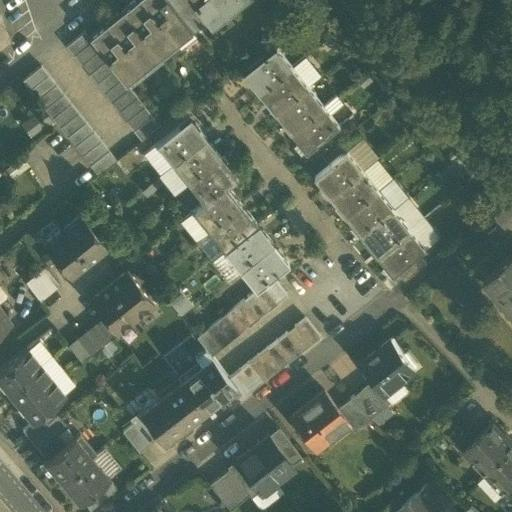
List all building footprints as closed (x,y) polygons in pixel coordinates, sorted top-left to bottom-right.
[(173,41),(140,0),(132,0),(121,9),(157,54),(173,41)] [(167,0),(140,0),(173,41),(190,28),(167,0)] [(167,0),(190,28),(204,18),(210,25),(241,0),(167,0)] [(157,54),(121,9),(105,22),(141,67),(157,54)] [(141,67),(105,22),(88,35),(99,49),(107,58),(114,68),(122,77),(124,80),(141,67)] [(84,30),(66,45),(73,55),(92,40),(88,35),(84,30)] [(92,40),(73,55),(80,64),(99,49),(92,40)] [(277,45),(245,71),(261,91),(293,65),(277,45)] [(99,49),(80,64),(88,73),(107,58),(99,49)] [(107,58),(88,73),(95,83),(114,68),(107,58)] [(293,65),(261,91),(276,111),(309,85),(293,65)] [(41,66),(22,81),(29,90),(48,75),(41,66)] [(114,68),(95,83),(103,92),(122,77),(114,68)] [(48,75),(29,90),(37,99),(55,84),(48,75)] [(122,77),(103,92),(110,102),(129,87),(124,80),(122,77)] [(55,84),(37,99),(44,108),(63,93),(55,84)] [(309,85),(276,111),(292,131),(325,104),(309,85)] [(129,87),(110,102),(118,111),(137,96),(129,87)] [(63,93),(44,108),(52,118),(70,103),(63,93)] [(137,96),(118,111),(125,120),(144,105),(137,96)] [(70,103),(52,118),(59,127),(78,112),(70,103)] [(325,104),(292,131),(308,150),(340,124),(325,104)] [(144,105),(125,120),(133,130),(151,115),(144,105)] [(78,112),(59,127),(66,136),(67,136),(85,121),(78,112)] [(151,115),(133,130),(140,139),(159,124),(151,115)] [(189,117),(156,143),(172,163),(204,137),(189,117)] [(85,121),(67,136),(74,146),(93,131),(85,121)] [(93,131),(74,146),(81,155),(100,140),(93,131)] [(204,137),(172,163),(187,182),(220,156),(204,137)] [(100,140),(81,155),(89,164),(108,149),(100,140)] [(364,169),(348,149),(315,175),(331,195),(364,169)] [(108,150),(90,165),(97,175),(116,160),(108,150)] [(220,156),(187,182),(203,202),(225,184),(225,185),(236,176),(220,156)] [(364,169),(331,195),(347,215),(379,189),(364,169)] [(225,184),(203,202),(192,210),(208,230),(240,204),(225,185),(225,184)] [(379,189),(347,215),(362,234),(395,208),(379,189)] [(240,204),(208,230),(223,250),(256,223),(240,204)] [(395,208),(362,234),(378,254),(411,228),(395,208)] [(107,248),(80,214),(61,228),(89,263),(107,248)] [(256,223),(223,250),(239,269),(271,243),(256,223)] [(89,263),(61,228),(43,243),(70,277),(89,263)] [(411,228),(378,254),(394,274),(397,271),(419,254),(426,248),(411,228)] [(271,243),(239,269),(255,289),(261,284),(271,276),(287,263),(271,243)] [(511,251),(484,276),(511,307),(511,251)] [(419,254),(397,271),(404,281),(426,263),(419,254)] [(43,267),(25,282),(40,300),(58,286),(43,267)] [(153,303),(126,269),(108,284),(135,318),(153,303)] [(286,295),(271,276),(261,284),(276,302),(286,295)] [(135,318),(108,284),(89,299),(103,316),(116,333),(135,318)] [(276,302),(261,284),(255,289),(252,291),(267,310),(276,302)] [(191,304),(179,289),(168,298),(180,313),(191,304)] [(267,310),(252,291),(243,299),(258,317),(267,310)] [(258,317),(243,299),(233,306),(248,325),(258,317)] [(248,325),(233,306),(224,314),(239,332),(248,325)] [(0,328),(9,321),(0,309),(0,328)] [(239,332),(224,314),(215,321),(230,340),(239,332)] [(116,333),(103,316),(94,323),(108,341),(116,334),(116,333)] [(319,336),(304,317),(294,325),(309,344),(319,336)] [(230,340),(215,321),(205,329),(220,347),(230,340)] [(108,341),(94,323),(85,331),(99,348),(108,341)] [(309,344),(294,325),(285,332),(300,351),(309,344)] [(220,347),(205,329),(196,337),(210,355),(211,355),(220,347)] [(99,348),(85,331),(76,338),(90,355),(99,348)] [(285,332),(276,340),(291,359),(300,351),(285,332)] [(184,336),(165,358),(182,373),(200,353),(191,345),(192,344),(184,336)] [(90,355),(76,338),(67,345),(81,362),(90,355)] [(416,370),(392,338),(360,363),(373,379),(385,395),(385,394),(391,401),(392,403),(409,389),(402,381),(416,370)] [(291,359),(276,340),(266,347),(281,366),(291,359)] [(281,366),(266,347),(257,354),(272,373),(281,366)] [(27,348),(0,369),(0,381),(7,390),(40,364),(27,348)] [(272,373),(257,354),(247,362),(262,381),(272,373)] [(228,377),(211,355),(210,355),(201,363),(225,395),(236,387),(228,377)] [(262,381),(247,362),(238,369),(253,388),(262,381)] [(225,395),(201,363),(180,379),(205,411),(225,395)] [(40,364),(7,390),(19,405),(52,379),(40,364)] [(253,388),(238,369),(228,377),(236,387),(243,396),(253,388)] [(52,379),(19,405),(32,421),(39,416),(65,395),(52,379)] [(205,411),(180,379),(159,395),(184,427),(205,411)] [(385,395),(373,379),(349,398),(369,416),(371,417),(385,405),(391,401),(385,394),(385,395)] [(337,408),(324,391),(289,418),(314,450),(348,423),(349,423),(337,408)] [(159,395),(138,411),(158,437),(163,443),(184,427),(159,395)] [(369,416),(349,398),(337,408),(349,423),(348,423),(352,429),(369,416)] [(385,405),(371,417),(377,423),(391,412),(385,405)] [(158,437),(138,411),(129,419),(131,422),(148,444),(158,437)] [(32,421),(22,430),(29,439),(47,425),(39,416),(32,421)] [(47,425),(29,439),(38,449),(59,433),(66,427),(57,416),(47,425)] [(148,444),(131,422),(122,431),(138,452),(148,444)] [(511,443),(492,422),(463,450),(504,494),(509,489),(511,486),(511,443)] [(301,458),(279,429),(269,437),(291,465),(301,458)] [(59,433),(38,449),(47,459),(67,443),(59,433)] [(47,459),(44,462),(61,482),(92,456),(74,436),(67,443),(47,459)] [(291,465),(269,437),(250,452),(247,449),(236,458),(238,461),(260,490),(291,465)] [(92,456),(61,482),(78,503),(81,500),(107,478),(109,477),(92,456)] [(260,490),(238,461),(229,469),(243,488),(248,494),(250,497),(260,490)] [(228,469),(209,484),(224,503),(243,488),(229,469),(228,469)] [(107,478),(81,500),(89,510),(115,488),(107,478)] [(456,511),(444,498),(441,500),(427,483),(396,510),(397,511),(456,511)] [(243,488),(224,503),(230,510),(248,494),(243,488)]
